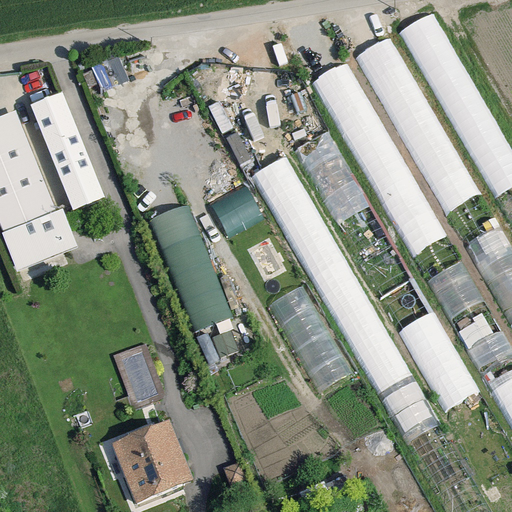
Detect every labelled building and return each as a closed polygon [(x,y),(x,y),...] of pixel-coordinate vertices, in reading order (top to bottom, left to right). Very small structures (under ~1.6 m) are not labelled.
[(492,190),(511,179),(511,146),(445,8),(412,24),(492,190)] [(449,211),(484,193),(399,32),(365,50),(449,211)] [(415,254),(451,235),(356,58),(320,78),(415,254)] [(61,97),(34,108),(68,193),(95,182),(61,97)] [(0,125),(0,156),(33,238),(61,227),(17,118),(0,125)] [(332,131),(303,147),(318,174),(347,157),(332,131)] [(258,173),(284,219),(318,199),(292,154),(258,173)] [(0,173),(0,218),(13,250),(29,244),(0,173)] [(230,233),(266,215),(251,184),(215,202),(230,233)] [(191,201),(152,218),(200,330),(239,313),(191,201)] [(511,240),(487,251),(511,311),(511,240)] [(452,311),(484,299),(470,260),(438,272),(452,311)] [(315,284),(281,299),(321,388),(355,372),(315,284)] [(464,325),(481,366),(511,352),(511,334),(508,327),(496,332),(489,315),(464,325)] [(227,354),(242,348),(236,333),(221,339),(227,354)] [(447,407),(482,392),(457,334),(422,349),(447,407)] [(501,381),(511,376),(511,354),(493,363),(501,381)] [(407,430),(438,414),(420,379),(388,395),(407,430)] [(511,413),(511,379),(497,388),(511,413)] [(166,427),(118,445),(139,499),(187,481),(166,427)]
